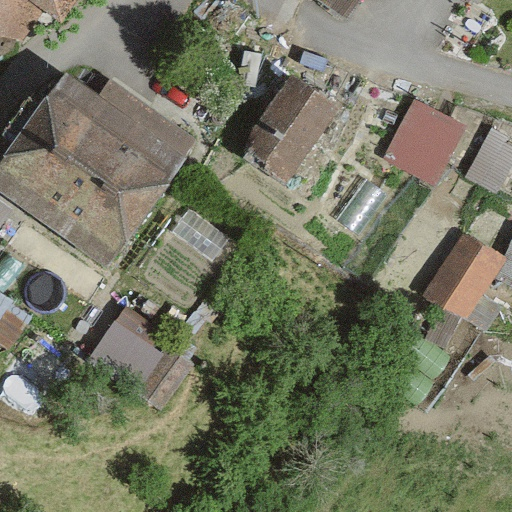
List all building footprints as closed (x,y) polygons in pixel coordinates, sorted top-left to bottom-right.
[(93,0),(0,0),(0,46),(43,75),(93,0)] [(345,0),(366,14),(375,0),(345,0)] [(199,163),(80,83),(7,190),(127,271),(199,163)] [(349,117),(301,87),(258,153),(306,184),(349,117)] [(437,180),(466,120),(414,95),(385,155),(437,180)] [(472,175),(500,185),(511,154),(511,136),(490,128),(472,175)] [(511,261),(470,236),(433,298),(475,323),(511,261)] [(156,391),(177,348),(110,315),(89,358),(156,391)]
